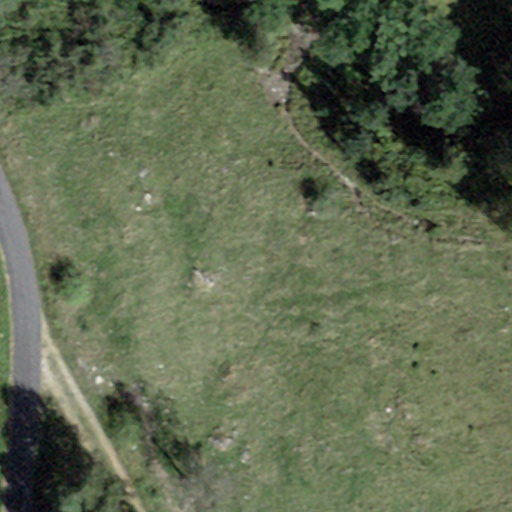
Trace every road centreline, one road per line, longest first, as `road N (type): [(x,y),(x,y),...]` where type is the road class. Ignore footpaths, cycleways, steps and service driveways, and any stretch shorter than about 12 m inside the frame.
road 1 (unclassified): [(0,193),(25,258),(30,302),(26,511)]
road 2 (track): [(30,302),(130,511)]
